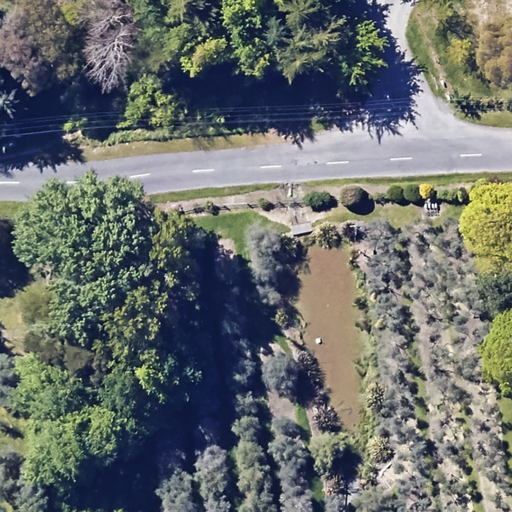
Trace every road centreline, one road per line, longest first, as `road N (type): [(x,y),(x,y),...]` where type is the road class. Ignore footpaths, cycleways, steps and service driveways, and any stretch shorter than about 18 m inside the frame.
road 1 (unclassified): [(403,161),(0,182)]
road 2 (residential): [(403,161),(397,87),(374,20),(358,0)]
